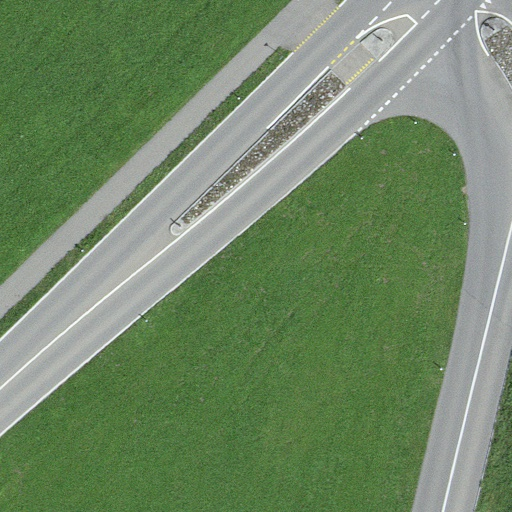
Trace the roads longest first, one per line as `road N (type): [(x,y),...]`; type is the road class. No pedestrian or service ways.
road 1 (secondary): [(109,296),(204,242),(436,33)]
road 2 (secondary): [(370,0),(166,208),(109,296)]
road 3 (tertiary): [(511,231),(445,511)]
road 4 (tertiary): [(436,33),(492,133),(511,200)]
road 5 (secondary): [(109,296),(0,391)]
